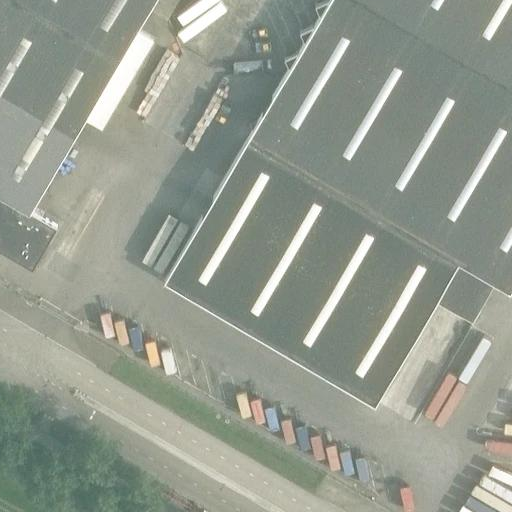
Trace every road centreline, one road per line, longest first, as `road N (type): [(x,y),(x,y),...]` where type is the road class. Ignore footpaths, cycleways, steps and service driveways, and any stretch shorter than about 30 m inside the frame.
road 1 (unclassified): [(318,511),(0,324)]
road 2 (unclassified): [(0,370),(241,511)]
